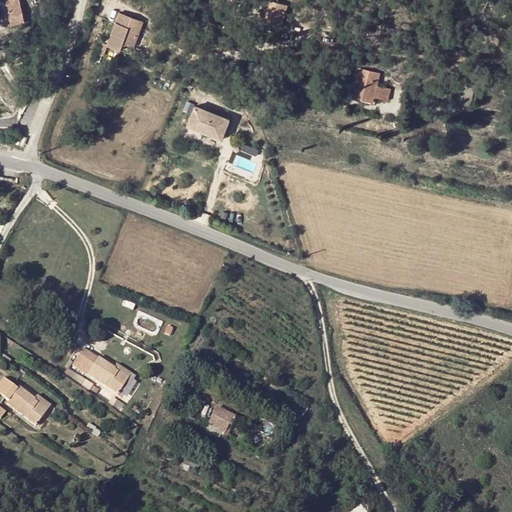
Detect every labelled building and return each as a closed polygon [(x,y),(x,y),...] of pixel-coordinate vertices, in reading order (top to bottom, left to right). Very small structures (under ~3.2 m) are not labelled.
[(289,5),(269,0),(267,0),(262,19),(283,25),(289,5)] [(20,5),(8,8),(12,32),(8,33),(9,41),(26,37),(24,30),(26,30),(20,5)] [(119,13),(116,22),(128,26),(131,17),(119,13)] [(142,20),(131,17),(128,26),(116,22),(108,41),(121,46),(122,43),(133,47),(142,20)] [(120,49),(121,46),(108,41),(107,45),(120,49)] [(364,93),(375,95),(389,99),(391,89),(377,85),(380,73),(356,67),(354,74),(358,75),(353,96),(363,98),(364,93)] [(458,86),(454,100),(454,102),(469,105),(470,104),(473,89),(458,86)] [(230,118),(197,105),(190,124),(223,138),(230,118)] [(118,396),(129,379),(114,371),(115,369),(98,359),(98,360),(83,350),(72,367),(118,396)] [(117,365),(115,369),(114,371),(129,379),(132,374),(117,365)] [(0,382),(0,395),(7,401),(16,389),(2,379),(0,382)] [(35,425),(46,410),(33,401),(34,399),(18,387),(16,389),(7,401),(6,404),(35,425)] [(37,396),(34,399),(33,401),(46,410),(49,405),(37,396)] [(225,422),(229,414),(217,408),(208,425),(225,434),(229,425),(225,422)] [(236,418),(229,414),(225,422),(229,425),(232,426),(236,418)] [(200,463),(185,456),(182,463),(197,470),(200,463)]
